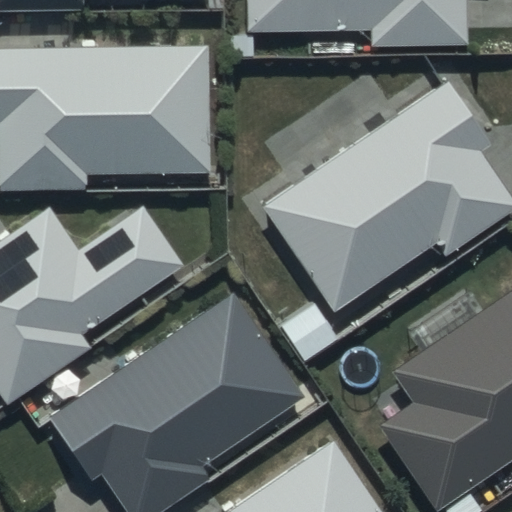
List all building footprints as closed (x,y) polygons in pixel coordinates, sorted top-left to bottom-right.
[(0,0),(0,10),(87,10),(86,0),(0,0)] [(249,0),(251,31),(371,28),(371,45),(469,43),(468,0),(249,0)] [(208,48),(0,49),(0,191),(88,190),(88,175),(210,174),(208,48)] [(446,82),(260,206),(334,314),(438,245),(446,257),(511,212),(511,198),(480,151),(489,145),(446,82)] [(49,206),(0,240),(0,396),(6,405),(90,346),(83,336),(186,265),(144,204),(80,249),(49,206)] [(511,289),(392,371),(414,404),(381,427),(438,510),(511,459),(511,289)] [(232,290),(48,416),(91,479),(100,473),(127,511),(159,511),(209,478),(202,466),(305,396),(232,290)] [(383,511),(333,438),(224,511),(383,511)]
